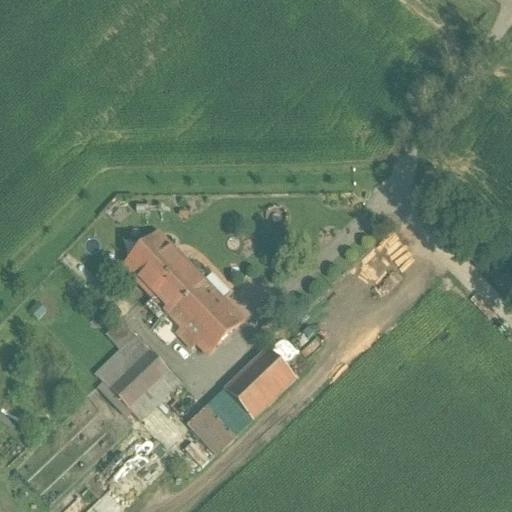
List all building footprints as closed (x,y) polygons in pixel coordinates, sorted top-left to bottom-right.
[(194,277),(159,239),(126,271),(162,308),(194,277)] [(241,326),(194,277),(162,308),(184,331),(198,346),(209,357),(241,326)] [(133,417),(141,425),(181,386),(121,325),(63,381),(80,397),(97,380),(104,386),(133,417)] [(198,346),(184,331),(177,338),(192,353),(198,346)] [(296,382),(268,354),(188,429),(215,459),(296,382)] [(133,417),(104,386),(97,393),(127,423),(133,417)]
